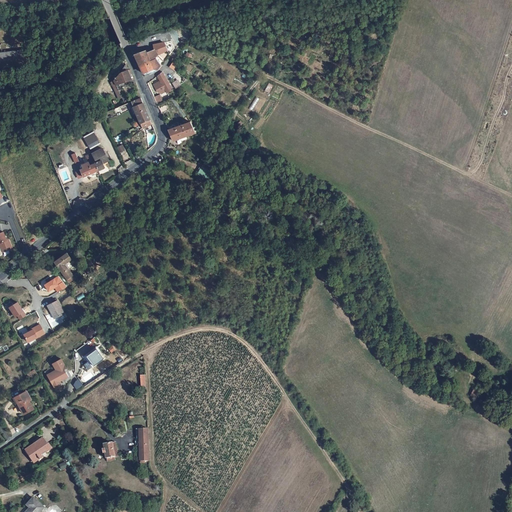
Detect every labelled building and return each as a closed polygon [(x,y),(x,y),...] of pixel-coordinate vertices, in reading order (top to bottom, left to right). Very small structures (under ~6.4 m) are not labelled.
[(135,54),(140,67),(157,59),(156,58),(158,55),(160,54),(162,52),(164,51),(167,49),(167,48),(166,46),(165,45),(164,43),(144,47),(145,51),(135,54)] [(0,52),(0,67),(30,64),(28,49),(0,52)] [(157,59),(140,67),(143,73),(147,72),(150,71),(151,72),(153,69),(159,70),(164,61),(158,55),(156,58),(157,59)] [(170,67),(176,71),(179,66),(173,62),(170,67)] [(119,84),(132,80),(128,70),(129,70),(126,64),(124,67),(120,73),(114,80),(117,85),(119,84)] [(161,83),(167,79),(163,72),(157,76),(161,83)] [(173,90),(167,79),(161,83),(167,93),(173,90)] [(117,85),(114,80),(112,82),(119,99),(122,97),(119,90),(122,89),(119,84),(117,85)] [(157,105),(163,102),(160,95),(154,98),(157,105)] [(143,128),(152,124),(141,98),(132,102),(134,108),(136,113),(143,128)] [(169,130),(171,135),(193,127),(191,122),(180,126),(169,130)] [(171,135),(173,141),(176,140),(188,135),(196,133),(194,129),(193,128),(193,127),(171,135)] [(91,149),(100,143),(94,131),(84,137),(91,149)] [(95,163),(99,170),(105,167),(103,163),(109,160),(103,149),(95,153),(93,154),(95,158),(93,158),(95,163)] [(95,163),(93,158),(88,161),(89,162),(83,165),(84,168),(81,170),(84,177),(99,170),(95,163)] [(208,179),(212,172),(202,167),(198,174),(208,179)] [(7,240),(3,232),(0,233),(0,244),(3,252),(12,248),(10,242),(7,243),(6,240),(7,240)] [(72,259),(67,252),(55,262),(68,280),(73,276),(70,271),(65,264),(66,263),(72,259)] [(58,275),(43,285),(48,293),(55,288),(57,293),(66,287),(58,275)] [(54,319),(64,314),(62,309),(61,309),(60,308),(61,307),(58,301),(48,306),(54,319)] [(19,320),(26,316),(18,302),(8,307),(13,318),(17,316),(19,320)] [(26,316),(30,324),(40,320),(36,311),(26,316)] [(84,356),(85,357),(97,348),(96,347),(84,356)] [(89,363),(92,367),(104,358),(97,348),(85,357),(88,361),(90,360),(91,362),(89,363)] [(60,381),(70,377),(62,358),(51,363),(54,370),(46,374),(53,390),(62,387),(60,381)] [(18,402),(24,414),(34,409),(29,401),(29,400),(28,401),(27,398),(30,397),(27,391),(16,397),(19,402),(18,402)] [(145,461),(149,461),(148,428),(139,429),(140,438),(137,438),(137,441),(140,441),(141,443),(140,443),(140,461),(145,461)] [(43,438),(34,444),(35,445),(30,448),(32,451),(28,454),(33,461),(39,458),(40,459),(41,459),(39,457),(43,455),(42,453),(45,451),(45,452),(52,448),(48,443),(47,444),(43,438)] [(107,461),(115,460),(114,457),(112,443),(104,444),(105,449),(102,450),(103,454),(105,453),(107,461)] [(30,448),(35,445),(34,444),(26,450),(28,454),(32,451),(30,448)] [(26,511),(40,511),(44,508),(34,498),(27,505),(30,508),(32,510),(30,511),(28,510),(26,511)]
